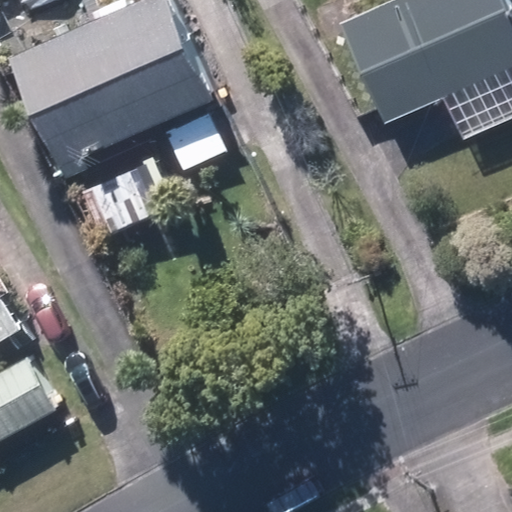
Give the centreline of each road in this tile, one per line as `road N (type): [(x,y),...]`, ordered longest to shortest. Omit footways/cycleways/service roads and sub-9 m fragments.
road 1 (residential): [(511,349),(236,477),(179,511)]
road 2 (unknown): [(143,511),(0,205)]
